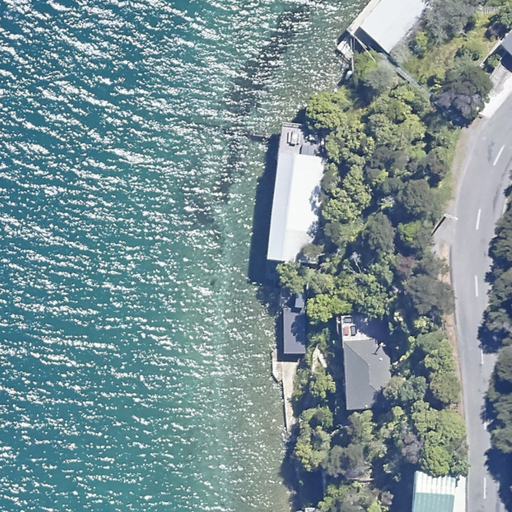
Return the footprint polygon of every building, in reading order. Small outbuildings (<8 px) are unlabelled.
[(434,4),(428,0),(380,0),(359,28),(394,55),(434,4)] [(511,22),(494,44),(511,60),(511,22)] [(324,205),(329,157),(316,156),(319,128),(280,124),(266,259),(299,263),(305,203),(324,205)] [(387,320),(342,320),(342,406),(388,406),(387,320)] [(448,511),(452,474),(408,471),(404,509),(436,511),(448,511)]
